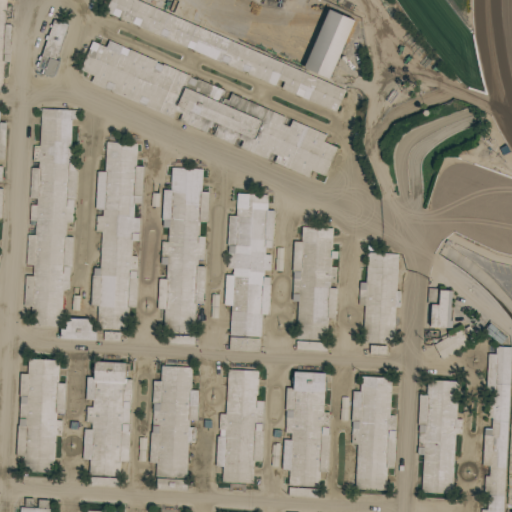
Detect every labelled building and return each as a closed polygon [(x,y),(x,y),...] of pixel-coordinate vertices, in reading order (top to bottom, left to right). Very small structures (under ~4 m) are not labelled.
[(0,0),(3,0),(3,24),(10,25),(8,54),(7,54),(7,61),(1,61),(0,76),(0,0)] [(137,0),(345,90),(335,112),(247,73),(247,72),(241,70),(240,71),(226,65),(227,63),(220,60),(220,62),(193,50),(195,44),(189,41),(186,47),(165,38),(166,37),(159,34),(159,35),(139,26),(141,20),(135,17),(132,24),(105,12),(109,0),(137,0)] [(159,0),(162,1),(159,8),(144,2),(144,0),(159,0)] [(329,79),(304,68),(329,9),(354,20),(329,79)] [(55,60),(59,61),(54,76),(51,77),(41,74),(42,70),(37,68),(37,67),(35,66),(36,62),(39,63),(39,61),(37,60),(38,56),(41,57),(46,40),(44,39),(45,35),(48,36),(50,28),(48,27),(49,24),(51,25),(53,20),(59,22),(60,19),(67,21),(66,24),(67,25),(55,60)] [(122,47),(119,53),(126,56),(129,49),(156,61),(156,63),(162,65),(162,64),(190,76),(190,78),(196,80),(197,79),(223,91),(221,97),(227,100),(230,94),(285,117),(282,124),(289,127),(291,120),(325,135),(323,141),(336,148),(324,176),(310,170),(308,177),(273,162),(276,155),(270,153),(267,159),(239,147),(242,141),(235,138),(233,144),(212,135),(215,129),(208,126),(205,133),(178,121),(181,114),(174,111),(171,118),(145,106),(145,105),(138,102),(138,103),(110,91),(111,90),(104,87),(104,89),(90,83),(93,76),(79,70),(92,41),(105,47),(108,41),(122,47)] [(60,326),(30,325),(31,306),(23,306),(25,276),(32,276),(33,265),(26,265),(27,235),(34,235),(35,221),(29,220),(30,205),(36,205),(36,198),(29,198),(31,168),(38,168),(38,161),(32,161),(33,146),(39,146),(41,109),(79,111),(78,119),(71,119),(70,147),(76,148),(75,170),(76,170),(74,200),(73,200),(72,223),(66,223),(65,236),(72,237),(71,267),(70,267),(69,289),(62,289),(60,326)] [(92,276),(93,276),(93,268),(100,268),(101,232),(95,232),(96,216),(97,216),(97,209),(95,209),(97,171),(104,172),(106,142),(137,143),(136,166),(142,166),(140,206),(133,206),(133,218),(139,218),(138,240),(131,240),(131,256),(136,256),(135,278),(137,278),(135,308),(128,307),(127,330),(96,328),(97,306),(90,305),(92,276)] [(201,192),(208,192),(206,222),(199,222),(198,236),(204,236),(203,260),(197,259),(197,266),(204,266),(202,304),(195,303),(193,333),(163,332),(164,309),(157,309),(158,279),(165,279),(166,265),(160,264),(161,242),(167,242),(168,227),(162,227),(163,220),(161,220),(163,190),(170,190),(171,168),(202,169),(201,192)] [(158,207),(151,207),(152,183),(159,183),(158,207)] [(231,302),(223,302),(225,275),(232,275),(232,269),(227,268),(228,246),(226,246),(228,216),(235,216),(236,193),(267,195),(266,210),(274,210),(272,241),(271,241),(271,248),(264,247),(264,254),(270,255),(270,271),(263,270),(263,277),(269,277),(268,285),(270,285),(268,315),(261,314),(260,337),(229,335),(231,302)] [(295,349),(297,301),(291,301),(293,271),(291,271),(293,241),(301,242),(302,227),(332,228),(331,251),(337,251),(337,258),(330,258),(330,267),(336,267),(335,283),(329,282),(329,288),(336,288),(335,318),(328,317),(326,351),(295,349)] [(282,271),(275,271),(276,247),(283,248),(282,271)] [(396,291),(400,291),(399,307),(395,307),(393,344),(362,342),(364,305),(358,305),(359,282),(365,282),(367,253),(397,254),(396,291)] [(79,310),(71,310),(72,287),(79,287),(79,310)] [(438,304),(427,304),(428,288),(438,289),(438,304)] [(450,320),(452,321),(451,328),(430,327),(431,305),(438,305),(439,290),(452,291),(450,320)] [(217,318),(210,318),(211,294),(218,295),(217,318)] [(60,338),(60,329),(65,329),(66,318),(88,319),(88,322),(91,322),(91,330),(96,331),(95,340),(60,338)] [(506,337),(500,345),(483,331),(489,323),(506,337)] [(460,330),(468,345),(441,360),(433,345),(460,330)] [(119,332),(119,341),(103,340),(103,331),(119,332)] [(163,343),(163,335),(194,336),(193,345),(163,343)] [(260,339),(259,352),(228,350),(229,337),(260,339)] [(386,346),(385,355),(369,354),(369,345),(386,346)] [(502,511),(480,511),(481,510),(487,510),(488,490),(484,490),(484,476),(488,476),(489,466),(482,465),(484,428),(491,429),(491,418),(487,418),(488,404),(493,405),(494,390),(485,390),(487,354),(495,354),(495,346),(511,347),(502,511)] [(57,383),(64,383),(63,413),(56,413),(56,420),(61,421),(61,435),(54,435),(53,473),(22,472),(23,456),(16,456),(17,426),(19,426),(20,396),(19,396),(20,374),(27,374),(28,359),(58,361),(57,383)] [(84,429),(90,429),(91,423),(85,422),(86,407),(92,407),(92,400),(85,400),(87,377),(93,377),(94,361),(125,363),(124,371),(127,371),(126,379),(132,380),(130,402),(129,402),(128,432),(129,432),(127,461),(120,461),(119,476),(89,475),(89,459),(82,459),(84,429)] [(150,433),(151,433),(153,403),(152,403),(153,381),(160,381),(161,366),(191,367),(190,390),(198,390),(196,420),(189,420),(188,427),(194,427),(194,443),(188,442),(185,491),(156,490),(156,484),(155,484),(156,463),(149,462),(150,433)] [(222,466),(215,466),(216,436),(219,436),(219,430),(218,430),(219,414),(225,414),(227,369),(258,371),(256,401),(262,401),(261,431),(262,431),(261,461),(253,461),(252,483),(221,482),(222,466)] [(283,440),(290,440),(290,433),(284,433),(286,410),(284,410),(286,388),(293,388),(294,372),(327,374),(326,391),(324,391),(323,412),(329,412),(327,435),(329,435),(327,472),(319,471),(318,487),(288,485),(289,470),(281,470),(283,440)] [(357,444),(351,444),(352,421),(351,421),(352,391),(359,392),(360,377),(391,378),(389,415),(395,416),(394,438),(395,438),(393,468),(386,468),(385,490),(354,489),(357,444)] [(455,419),(461,419),(461,434),(454,434),(451,494),(421,492),(423,455),(417,454),(418,425),(417,425),(419,395),(426,395),(427,380),(457,381),(455,419)] [(341,397),(348,397),(347,420),(340,420),(341,397)] [(144,461),(137,461),(139,437),(146,438),(144,461)] [(277,467),(270,466),(272,443),(279,443),(277,467)] [(90,485),(91,477),(118,479),(118,487),(90,485)] [(316,489),(316,497),(287,496),(288,487),(316,489)] [(19,511),(20,507),(24,507),(24,498),(32,499),(32,507),(37,507),(38,500),(48,500),(47,508),(51,509),(50,511),(19,511)]
